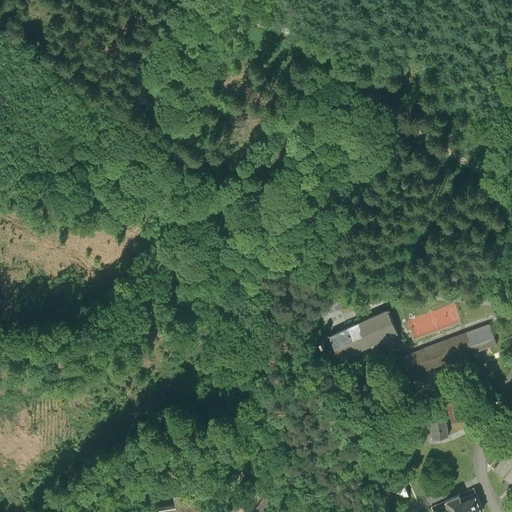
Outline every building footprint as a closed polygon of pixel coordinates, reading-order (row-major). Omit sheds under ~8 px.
[(388,308),(329,332),(339,356),(398,332),(388,308)] [(497,344),(490,323),(402,355),(412,381),(432,373),(431,368),(497,344)] [(446,417),(429,420),(432,438),(449,436),(446,417)] [(511,443),(494,467),(511,482),(511,481),(511,443)] [(252,468),(246,476),(254,482),(261,473),(252,467),(252,468)] [(399,469),(389,473),(399,496),(409,492),(399,469)] [(273,482),(251,511),(265,511),(282,488),(273,482)] [(479,511),(484,510),(474,486),(431,505),(434,511),(479,511)] [(238,487),(232,496),(239,502),(246,493),(238,487)] [(171,511),(203,511),(202,500),(192,501),(191,497),(174,499),(176,511),(171,511)]
